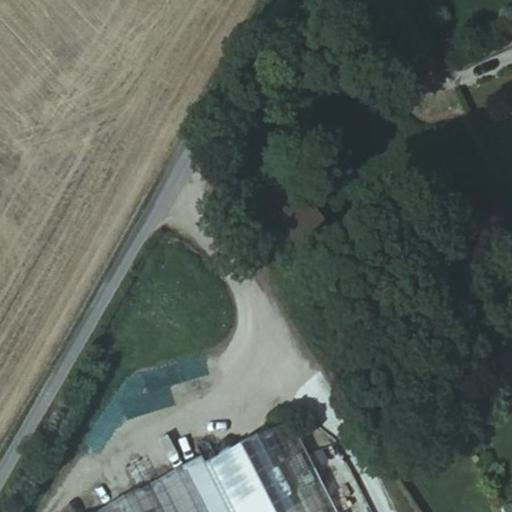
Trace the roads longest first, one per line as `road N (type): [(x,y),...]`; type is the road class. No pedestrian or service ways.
road 1 (residential): [(0,450),(284,0)]
road 2 (unknown): [(399,0),(443,84),(458,85),(511,58)]
